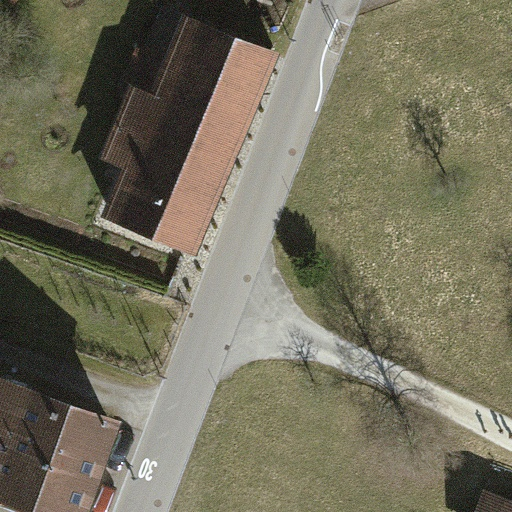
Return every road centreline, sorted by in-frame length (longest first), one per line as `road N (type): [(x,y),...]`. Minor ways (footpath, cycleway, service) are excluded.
road 1 (residential): [(341,0),(141,511)]
road 2 (track): [(221,310),(511,438)]
